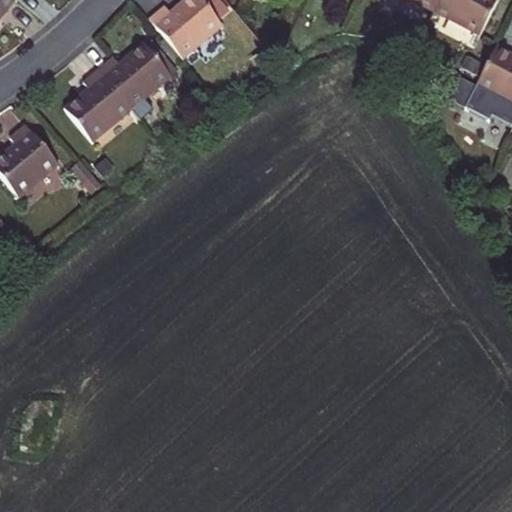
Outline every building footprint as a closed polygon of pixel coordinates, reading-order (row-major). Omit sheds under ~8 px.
[(14,0),(0,0),(0,17),(14,0)] [(181,60),(221,27),(197,0),(191,0),(171,17),(164,9),(148,21),(181,60)] [(440,0),(410,0),(434,12),(440,0)] [(499,1),(496,0),(440,0),(434,12),(481,36),(499,1)] [(150,43),(144,48),(154,59),(160,55),(150,43)] [(144,48),(120,68),(113,60),(98,72),(130,111),(175,73),(160,55),(154,59),(144,48)] [(511,59),(495,51),(477,86),(511,104),(511,59)] [(82,85),(90,93),(65,113),(91,144),(130,111),(98,72),(82,85)] [(58,166),(25,127),(10,140),(17,148),(0,162),(0,178),(18,200),(58,166)] [(92,180),(79,165),(71,171),(84,186),(92,180)] [(98,187),(92,180),(84,186),(90,194),(98,187)] [(24,411),(21,450),(40,452),(43,414),(52,415),(53,402),(34,401),(24,411)]
